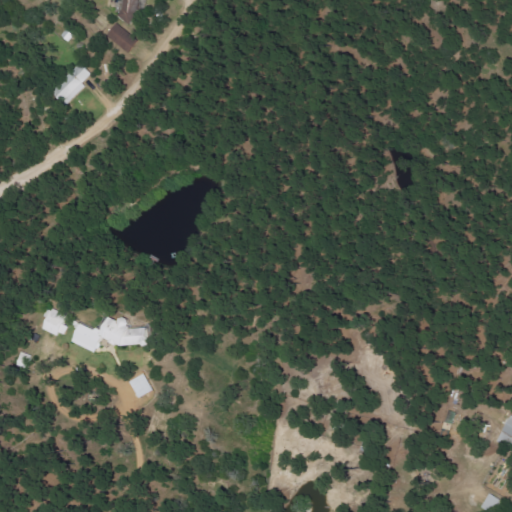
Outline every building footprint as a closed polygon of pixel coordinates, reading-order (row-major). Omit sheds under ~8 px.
[(125,0),(130,11),(124,13),(128,24),(149,16),(143,0),(125,0)] [(131,54),(141,42),(121,24),(110,36),(131,54)] [(67,107),(90,86),(87,83),(97,75),(85,63),(53,92),(67,107)] [(67,325),(70,316),(54,310),(47,330),(67,337),(71,327),(67,325)] [(76,343),(100,353),(107,338),(125,346),(153,345),(151,328),(134,329),(133,320),(129,319),(118,319),(113,317),(108,329),(96,329),(84,324),(76,343)] [(135,380),(142,398),(157,392),(150,374),(135,380)] [(511,422),(501,442),(511,447),(511,422)]
